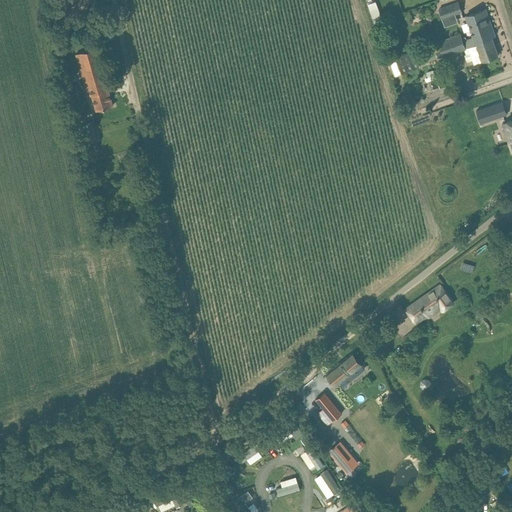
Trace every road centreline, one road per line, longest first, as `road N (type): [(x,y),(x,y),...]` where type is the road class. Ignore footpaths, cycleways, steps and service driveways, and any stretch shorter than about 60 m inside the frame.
road 1 (track): [(221,439),(208,413),(137,110)]
road 2 (unclassified): [(328,351),(511,206)]
road 3 (track): [(78,505),(221,439)]
road 4 (track): [(221,439),(328,351)]
